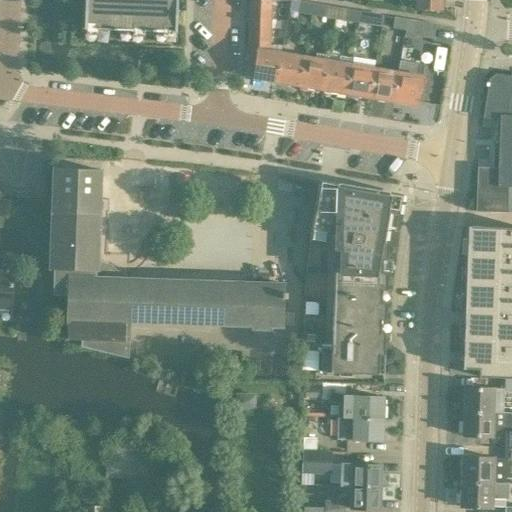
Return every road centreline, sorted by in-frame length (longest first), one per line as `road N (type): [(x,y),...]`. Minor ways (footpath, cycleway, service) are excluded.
road 1 (tertiary): [(421,511),(428,292),(451,156)]
road 2 (residential): [(451,156),(215,119)]
road 3 (residential): [(215,119),(3,94)]
road 4 (tertiary): [(451,156),(472,28)]
